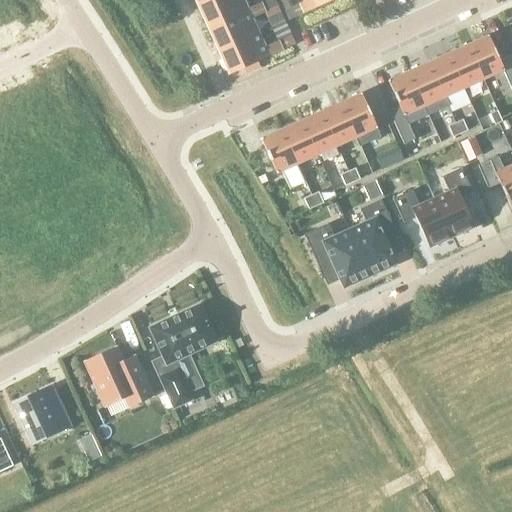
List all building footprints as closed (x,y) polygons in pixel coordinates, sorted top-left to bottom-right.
[(206,27),(247,10),(242,0),(208,0),(196,5),(206,27)] [(310,0),(299,5),(303,14),(334,0),(310,0)] [(260,4),(247,10),(206,27),(217,52),(258,34),(251,19),(264,14),(260,4)] [(217,52),(228,76),(243,69),(245,74),(259,68),(257,63),(281,52),(277,42),(264,48),(258,34),(217,52)] [(511,54),(498,61),(487,37),(467,46),(483,81),(503,72),(511,91),(511,54)] [(483,81),(467,46),(448,55),(463,90),(483,81)] [(463,90),(448,55),(428,63),(444,98),(463,90)] [(444,98),(428,63),(406,73),(422,108),(426,117),(448,107),(444,98)] [(422,108),(406,73),(387,82),(398,107),(387,112),(402,145),(414,140),(403,117),(422,108)] [(44,76),(22,87),(42,127),(63,116),(44,76)] [(22,87),(0,97),(0,102),(18,139),(42,127),(22,87)] [(379,138),(360,95),(339,104),(354,139),(358,148),(379,138)] [(0,102),(0,147),(18,139),(0,102)] [(354,139),(339,104),(320,113),(335,148),(354,139)] [(501,122),(496,111),(489,115),(494,126),(501,122)] [(335,148),(320,113),(300,122),(316,157),(335,148)] [(467,132),(462,121),(454,124),(459,135),(467,132)] [(316,157),(300,122),(280,131),(296,166),(316,157)] [(459,135),(454,124),(447,127),(452,138),(459,135)] [(296,166),(280,131),(260,140),(275,175),(296,166)] [(461,144),(469,162),(479,157),(471,139),(461,144)] [(401,161),(396,150),(390,153),(395,164),(401,161)] [(476,165),(476,166),(487,189),(499,183),(511,211),(511,210),(511,165),(501,170),(495,157),(476,165)] [(359,180),(353,169),(347,173),(352,184),(359,180)] [(473,228),(460,199),(471,193),(460,169),(441,178),(448,193),(433,200),(450,239),(473,228)] [(352,184),(347,173),(339,176),(344,187),(352,184)] [(450,239),(433,200),(418,206),(411,191),(392,200),(403,224),(414,219),(428,249),(450,239)] [(100,192),(62,210),(83,252),(120,234),(100,192)] [(322,204),(317,193),(310,196),(315,207),(322,204)] [(315,207),(310,196),(303,200),(308,211),(315,207)] [(369,276),(394,264),(381,235),(393,230),(380,201),(359,210),(365,225),(349,232),(369,276)] [(62,210),(25,229),(46,271),(83,252),(62,210)] [(327,225),(303,236),(316,265),(330,258),(343,287),(369,276),(349,232),(333,239),(327,225)] [(198,306),(148,329),(165,367),(215,343),(198,306)] [(115,349),(84,363),(104,407),(123,399),(127,408),(152,397),(133,359),(122,364),(115,349)] [(172,410),(191,401),(176,370),(158,378),(172,410)] [(13,404),(12,404),(24,431),(30,443),(31,442),(43,436),(55,431),(57,430),(51,418),(63,412),(56,397),(51,386),(50,386),(31,396),(13,404)] [(89,436),(79,441),(84,451),(95,447),(89,436)] [(0,472),(12,467),(0,441),(0,472)]
